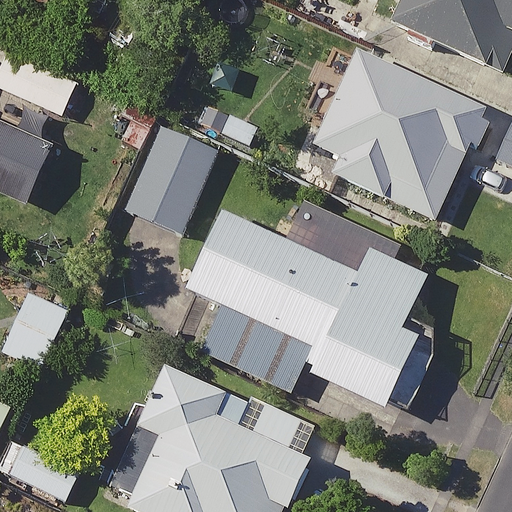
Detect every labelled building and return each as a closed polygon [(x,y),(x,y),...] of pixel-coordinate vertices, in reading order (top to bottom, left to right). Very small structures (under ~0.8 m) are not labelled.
[(10,0),(40,11),(43,0),(10,0)] [(511,68),(511,0),(419,0),(404,32),(507,79),(511,68)] [(87,92),(11,56),(0,79),(0,101),(67,134),(87,92)] [(488,124),(357,64),(315,155),(346,169),(339,186),(438,232),(488,124)] [(511,128),(507,127),(490,167),(511,176),(511,128)] [(0,211),(26,221),(51,156),(0,136),(0,211)] [(219,161),(162,136),(128,214),(185,239),(219,161)] [(363,283),(228,222),(193,300),(230,317),(210,361),(307,405),(315,388),(407,430),(438,363),(406,348),(434,286),(374,259),(363,283)] [(73,311),(31,294),(4,358),(46,375),(73,311)] [(289,511),(322,447),(176,375),(146,435),(167,445),(133,511),(289,511)] [(0,452),(17,417),(0,409),(0,452)] [(86,484),(20,452),(7,477),(73,510),(86,484)]
